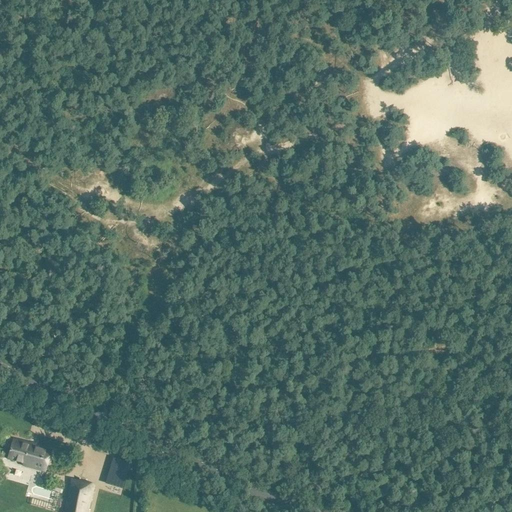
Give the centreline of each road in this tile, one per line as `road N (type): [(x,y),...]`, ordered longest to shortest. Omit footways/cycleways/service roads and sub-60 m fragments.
road 1 (track): [(367,0),(171,242),(146,278),(120,347)]
road 2 (unclassified): [(311,511),(0,371)]
road 3 (track): [(171,242),(95,212),(62,179)]
